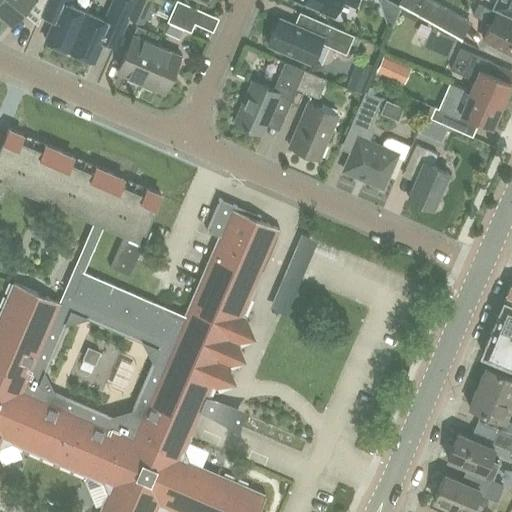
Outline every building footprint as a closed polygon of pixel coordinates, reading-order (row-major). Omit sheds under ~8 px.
[(40,17),(41,14),(47,0),(0,0),(0,13),(11,23),(27,5),(40,17)] [(69,50),(86,12),(67,3),(67,0),(47,0),(41,14),(54,19),(45,40),(69,50)] [(114,46),(127,16),(134,0),(113,0),(105,20),(86,12),(69,50),(93,60),(102,40),(114,46)] [(134,0),(127,16),(142,22),(151,0),(134,0)] [(179,0),(175,0),(166,21),(190,31),(200,9),(179,0)] [(299,0),(333,14),(339,0),(348,0),(353,2),(354,0),(299,0)] [(436,0),(399,0),(398,3),(457,36),(468,18),(436,0)] [(511,0),(494,0),(495,0),(493,4),(511,12),(511,0)] [(511,52),(511,19),(496,11),(496,10),(478,1),(473,13),(490,21),(482,38),(511,52)] [(278,17),(267,43),(311,61),(320,42),(345,53),(353,34),(299,11),(293,23),(278,17)] [(400,16),(398,42),(423,44),(426,19),(400,16)] [(140,81),(156,44),(142,37),(145,29),(136,25),(116,71),(140,81)] [(156,44),(140,81),(164,91),(180,54),(156,44)] [(493,61),(460,46),(450,68),(474,78),(469,89),(501,103),(511,82),(488,72),(493,61)] [(377,66),(407,80),(414,63),(384,49),(377,66)] [(283,117),(296,87),(303,69),(284,61),(272,89),(251,80),(233,121),(261,133),(270,111),(283,117)] [(303,69),(296,87),(318,97),(326,78),(303,69)] [(364,89),(349,125),(361,130),(363,125),(370,122),(382,96),(364,89)] [(492,126),(501,103),(469,89),(459,111),(492,126)] [(307,101),(288,145),(318,157),(337,114),(307,101)] [(454,127),(459,117),(435,106),(430,117),(454,127)] [(0,194),(6,182),(94,220),(74,265),(83,269),(103,224),(124,233),(109,267),(130,275),(142,246),(144,246),(151,229),(147,227),(161,194),(7,128),(3,138),(0,136),(0,194)] [(343,168),(382,185),(396,152),(357,135),(343,168)] [(418,173),(408,196),(432,206),(448,170),(432,163),(437,152),(415,142),(405,167),(418,173)] [(0,314),(0,444),(10,441),(94,477),(104,481),(108,493),(104,503),(100,511),(157,511),(167,508),(175,511),(257,511),(265,496),(187,462),(182,450),(187,438),(210,384),(214,386),(231,379),(224,363),(241,356),(234,340),(250,334),(243,317),(240,315),(278,227),(258,219),(260,215),(219,198),(205,230),(219,236),(186,314),(83,269),(74,265),(63,291),(58,301),(14,282),(0,314)] [(511,303),(503,300),(493,323),(511,331),(511,303)] [(511,331),(493,323),(481,353),(511,366),(511,331)] [(511,376),(485,366),(477,386),(511,401),(511,398),(511,376)] [(503,420),(511,401),(477,386),(468,405),(503,420)] [(511,435),(506,433),(498,430),(493,443),(511,451),(511,435)] [(446,456),(472,467),(470,472),(491,480),(491,479),(498,462),(488,458),(493,447),(457,431),(446,456)] [(491,479),(491,480),(470,472),(465,483),(444,474),(433,499),(462,511),(468,511),(478,491),(493,497),(499,483),(501,484),(502,483),(491,479)]
